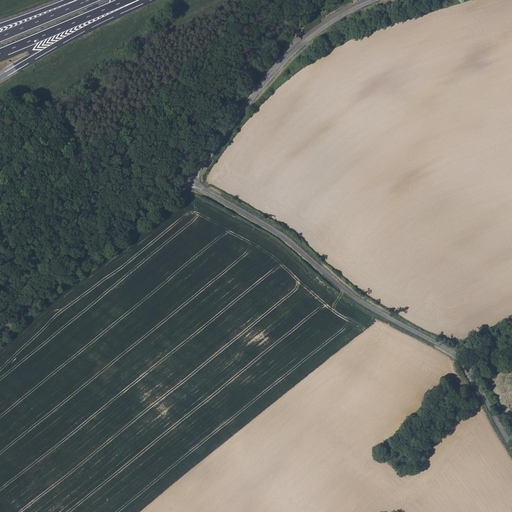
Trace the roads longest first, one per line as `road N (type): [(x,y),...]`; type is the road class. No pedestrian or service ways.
road 1 (unclassified): [(511,449),(465,359),(360,302),(282,235),(190,182)]
road 2 (unclassified): [(190,182),(301,42),(372,0)]
road 3 (unclassified): [(0,336),(103,244),(190,182)]
road 4 (motorway): [(0,77),(141,0)]
road 5 (motorway): [(0,53),(126,0)]
